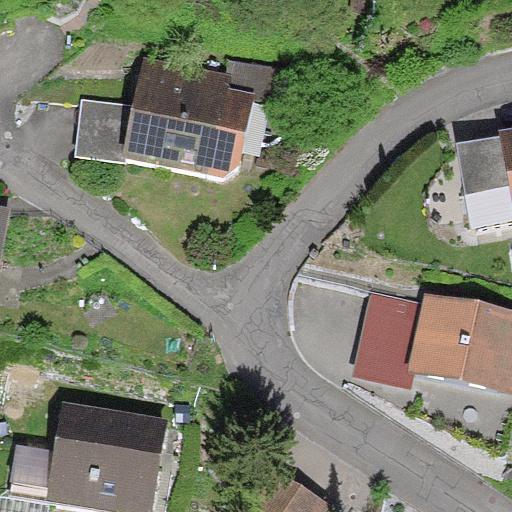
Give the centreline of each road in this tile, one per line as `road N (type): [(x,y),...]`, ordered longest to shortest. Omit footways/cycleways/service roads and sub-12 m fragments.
road 1 (residential): [(511,79),(452,99),(379,138),(295,226),(259,285),(249,335)]
road 2 (residential): [(0,157),(249,335)]
road 3 (residential): [(249,335),(294,394),(470,511)]
